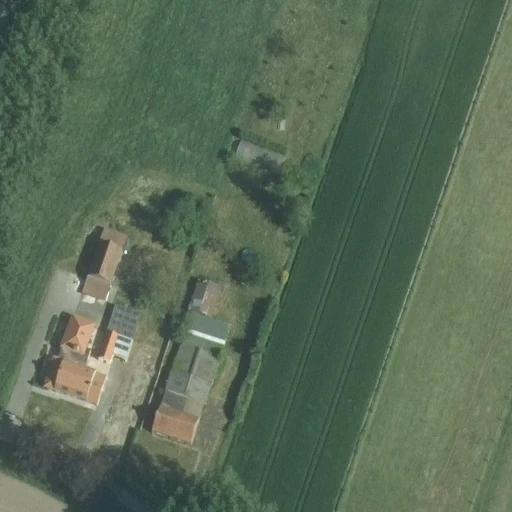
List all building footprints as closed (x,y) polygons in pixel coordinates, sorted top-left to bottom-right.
[(240,144),(236,165),(282,173),(286,152),(240,144)] [(229,178),(225,194),(240,197),(243,181),(229,178)] [(146,241),(166,248),(172,227),(153,221),(146,241)] [(105,232),(83,298),(106,305),(129,242),(105,232)] [(192,316),(213,323),(222,292),(198,285),(189,315),(192,316)] [(115,308),(98,363),(111,366),(113,359),(128,364),(141,317),(115,308)] [(213,323),(192,316),(153,434),(192,447),(231,329),(213,323)] [(55,361),(49,382),(51,385),(49,391),(98,407),(107,380),(85,373),(91,355),(88,354),(97,329),(73,320),(61,352),(63,353),(59,363),(55,361)]
